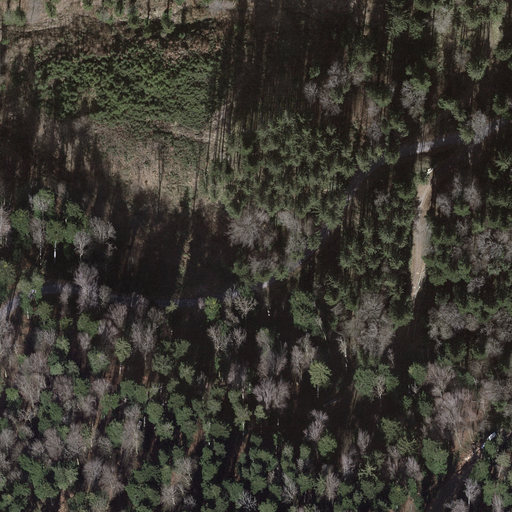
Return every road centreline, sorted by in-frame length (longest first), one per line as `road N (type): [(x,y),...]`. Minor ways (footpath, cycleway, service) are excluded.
road 1 (track): [(459,140),(464,157),(426,186),(418,214),(428,258),(394,357),(329,412),(222,390),(181,388),(146,398),(130,428),(117,488),(121,511)]
road 2 (track): [(0,324),(42,298),(99,292),(203,299),(251,290),(300,260),(372,166),(459,140)]
road 3 (track): [(481,0),(492,38),(480,82),(424,130),(412,152)]
